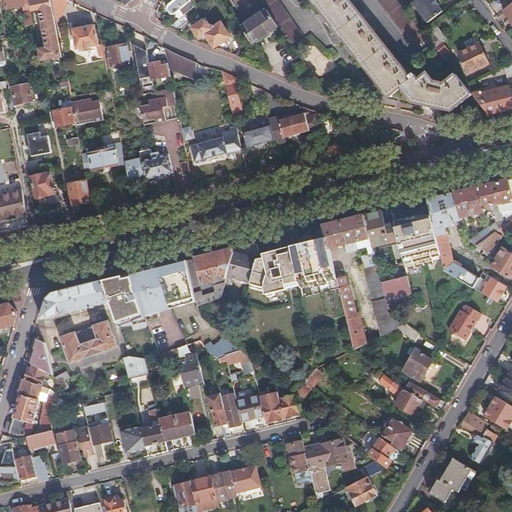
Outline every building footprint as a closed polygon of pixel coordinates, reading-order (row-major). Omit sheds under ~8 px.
[(41,60),(60,56),(48,0),(29,0),(32,10),(38,9),(46,47),(39,49),(41,60)] [(50,0),(54,15),(61,15),(67,0),(50,0)] [(189,0),(174,0),(167,5),(165,10),(170,15),(173,14),(179,10),(182,14),(194,6),(189,0)] [(277,25),(290,44),(303,36),(279,0),(260,0),(265,8),(277,25)] [(451,108),(471,92),(467,87),(454,72),(442,81),(432,79),(425,71),(417,78),(412,72),(407,74),(348,0),(312,0),(328,20),(387,95),(400,86),(412,101),(451,108)] [(378,0),(416,47),(427,38),(425,35),(396,0),(378,0)] [(415,0),(413,2),(428,22),(443,10),(438,5),(439,4),(436,0),(415,0)] [(511,2),(502,11),(511,23),(511,2)] [(217,15),(223,11),(220,6),(214,10),(217,15)] [(251,42),(277,25),(265,8),(239,24),(251,42)] [(25,25),(32,24),(29,9),(22,11),(25,25)] [(182,14),(172,22),(176,29),(187,21),(182,14)] [(214,46),(230,36),(221,22),(212,27),(210,25),(207,26),(202,18),(191,25),(198,36),(204,32),(214,46)] [(75,48),(96,44),(92,24),(71,28),(75,48)] [(427,38),(443,57),(449,52),(442,43),(449,39),(437,25),(425,35),(427,38)] [(152,79),(170,75),(168,64),(162,65),(161,62),(149,64),(146,51),(135,41),(134,34),(130,34),(141,87),(153,85),(152,79)] [(460,53),(464,60),(461,62),(463,66),(466,65),(470,74),(490,64),(478,40),(469,45),(471,48),(460,53)] [(130,51),(127,52),(125,44),(123,44),(121,41),(116,42),(116,45),(106,47),(109,67),(125,64),(126,68),(130,67),(128,59),(132,58),(130,51)] [(188,75),(195,59),(165,45),(168,62),(176,66),(181,72),(188,75)] [(234,57),(242,61),(247,58),(243,51),(234,57)] [(471,92),(488,113),(497,111),(508,109),(511,107),(511,63),(467,87),(471,92)] [(222,71),(230,106),(233,105),(233,101),(239,100),(234,81),(237,78),(222,71)] [(4,83),(9,108),(12,106),(15,105),(16,107),(21,106),(23,104),(31,102),(26,78),(4,83)] [(168,111),(167,106),(176,104),(173,88),(164,89),(165,97),(148,100),(149,104),(141,106),(145,124),(166,120),(165,111),(168,111)] [(89,98),(70,102),(71,108),(74,124),(102,118),(98,99),(90,101),(89,98)] [(70,102),(69,100),(60,102),(62,110),(71,108),(70,102)] [(55,129),(74,125),(74,124),(71,108),(62,110),(52,112),(52,114),(49,115),(50,121),(53,120),(55,129)] [(273,137),(274,142),(284,140),(282,134),(317,125),(313,113),(303,116),(301,111),(292,113),(291,111),(267,118),(268,119),(273,137)] [(245,145),(273,137),(268,119),(255,122),(255,124),(249,126),(250,130),(242,132),(245,145)] [(235,150),(241,148),(236,127),(231,129),(232,135),(222,137),(222,141),(215,143),(213,139),(210,137),(206,139),(205,142),(189,147),(192,160),(225,152),(226,156),(229,157),(234,156),(235,154),(235,150)] [(28,148),(30,157),(50,153),(46,136),(40,137),(39,132),(25,135),(28,146),(26,147),(27,148),(28,148)] [(123,163),(123,162),(119,142),(103,145),(103,146),(96,147),(97,151),(80,154),(84,171),(123,163)] [(123,163),(126,178),(131,178),(131,179),(143,177),(143,180),(171,173),(167,154),(159,156),(157,152),(151,153),(150,149),(145,147),(140,149),(137,151),(139,158),(128,160),(127,161),(123,162),(123,163)] [(52,190),(49,172),(31,176),(35,197),(47,195),(46,191),(52,190)] [(0,233),(27,227),(18,178),(3,181),(0,181),(0,233)] [(67,183),(71,205),(73,207),(79,206),(80,203),(90,201),(85,179),(67,183)] [(511,193),(509,179),(479,186),(484,206),(492,204),(497,223),(489,228),(490,235),(504,224),(503,222),(500,223),(497,212),(501,211),(500,205),(500,202),(504,201),(504,203),(511,201),(511,193)] [(460,191),(455,192),(460,217),(485,211),(484,206),(479,186),(468,189),(460,191)] [(442,195),(428,199),(432,214),(434,225),(433,225),(440,256),(442,269),(473,287),(480,277),(452,259),(445,226),(452,224),(451,221),(461,219),(460,217),(455,192),(442,195)] [(56,202),(60,219),(69,216),(66,200),(56,202)] [(414,202),(391,208),(395,223),(399,240),(405,264),(414,262),(415,266),(434,262),(433,258),(440,256),(433,225),(434,225),(432,214),(424,216),(419,213),(417,214),(414,202)] [(382,210),(366,214),(374,246),(399,240),(395,223),(386,225),(382,210)] [(504,224),(508,221),(507,216),(506,210),(504,210),(501,211),(497,212),(500,223),(503,222),(504,224)] [(328,224),(324,225),(327,237),(330,247),(346,243),(347,251),(358,248),(356,241),(366,239),(367,242),(365,243),(366,246),(366,249),(367,254),(363,255),(382,335),(395,329),(406,324),(404,323),(391,309),(389,307),(383,282),(374,246),(366,214),(344,220),(328,224)] [(490,235),(477,244),(485,247),(494,252),(502,236),(511,228),(511,218),(508,221),(504,224),(490,235)] [(489,228),(471,242),(475,246),(477,244),(490,235),(489,228)] [(300,285),(303,298),(305,311),(308,323),(346,313),(336,271),(332,255),(330,247),(327,237),(316,240),(293,245),(264,253),(265,256),(259,258),(252,280),(251,285),(265,289),(266,294),(300,285)] [(358,248),(366,246),(365,243),(367,242),(366,239),(356,241),(358,248)] [(330,247),(332,255),(347,251),(346,243),(330,247)] [(494,252),(485,247),(482,254),(487,257),(486,260),(493,265),(499,255),(494,252)] [(511,252),(503,247),(499,255),(493,265),(493,266),(511,277),(511,276),(511,252)] [(196,293),(199,303),(199,304),(223,298),(228,282),(235,253),(234,248),(202,256),(197,257),(203,283),(216,280),(218,290),(206,294),(205,290),(196,293)] [(259,258),(235,253),(228,282),(234,283),(236,276),(252,280),(259,258)] [(169,301),(170,301),(174,312),(199,303),(196,293),(187,260),(174,263),(159,267),(166,289),(169,301)] [(147,270),(132,273),(140,295),(141,300),(142,302),(145,311),(170,301),(169,301),(166,289),(159,267),(147,270)] [(336,271),(346,313),(357,311),(351,285),(347,286),(343,270),(336,271)] [(399,278),(383,282),(389,307),(391,309),(412,293),(407,272),(398,274),(399,278)] [(126,275),(114,278),(123,300),(140,295),(132,273),(126,275)] [(480,277),(473,287),(478,290),(484,279),(480,277)] [(482,293),(497,302),(506,286),(491,277),(488,283),(486,281),(484,284),(486,285),(482,293)] [(55,292),(47,299),(40,319),(95,305),(111,302),(104,280),(76,287),(55,292)] [(114,311),(116,319),(123,339),(151,329),(145,311),(142,302),(114,311)] [(0,305),(0,328),(14,326),(18,312),(11,303),(0,305)] [(465,304),(450,330),(466,339),(482,314),(465,304)] [(358,316),(348,318),(355,348),(368,342),(361,315),(358,316)] [(108,322),(62,337),(71,363),(116,347),(108,322)] [(421,333),(406,324),(395,329),(415,342),(421,333)] [(33,366),(47,372),(53,374),(45,341),(36,338),(33,347),(35,348),(30,364),(33,366)] [(193,342),(186,344),(174,348),(176,354),(195,347),(193,342)] [(414,354),(405,370),(422,380),(435,359),(413,346),(409,352),(413,354),(414,354)] [(174,348),(159,354),(161,360),(168,358),(168,360),(177,357),(176,354),(174,348)] [(242,350),(225,354),(226,356),(227,362),(227,363),(239,361),(242,373),(253,369),(250,356),(242,350)] [(62,351),(53,354),(55,361),(64,358),(62,351)] [(178,364),(183,385),(203,380),(196,353),(187,355),(187,358),(177,361),(178,364)] [(145,358),(129,357),(124,359),(124,360),(127,374),(128,376),(148,371),(147,368),(145,358)] [(376,372),(378,369),(365,357),(362,359),(376,372)] [(120,375),(127,374),(124,360),(117,362),(120,375)] [(164,369),(161,360),(151,363),(147,368),(148,371),(150,381),(157,379),(155,371),(164,369)] [(47,372),(33,366),(31,371),(28,370),(25,380),(41,387),(41,385),(40,382),(44,374),(46,375),(47,372)] [(110,377),(117,376),(114,366),(107,368),(110,377)] [(323,373),(317,368),(304,380),(312,386),(313,387),(323,373)] [(389,379),(378,369),(376,372),(372,378),(393,391),(395,389),(403,394),(397,404),(415,415),(420,407),(424,400),(406,389),(402,386),(389,379)] [(66,372),(54,378),(57,384),(69,378),(66,372)] [(511,394),(511,374),(510,373),(501,388),(511,394)] [(41,387),(25,380),(20,395),(37,400),(40,392),(43,394),(41,387)] [(70,380),(58,385),(61,391),(73,386),(70,380)] [(312,386),(304,380),(292,391),(296,395),(298,396),(301,399),(312,386)] [(429,402),(443,411),(447,403),(411,381),(406,389),(424,400),(429,402)] [(41,387),(43,394),(52,397),(54,392),(51,389),(41,385),(41,387)] [(263,414),(265,421),(283,416),(279,399),(278,391),(267,393),(267,390),(258,392),(259,394),(261,403),(263,414)] [(152,422),(160,419),(159,418),(153,392),(148,393),(151,410),(149,411),(152,422)] [(105,395),(106,401),(111,400),(116,399),(115,393),(105,395)] [(220,396),(223,408),(225,408),(230,426),(232,426),(240,424),(236,405),(237,405),(237,401),(236,400),(235,393),(220,396)] [(279,399),(283,416),(301,412),(298,396),(296,395),(288,397),(287,393),(282,394),(283,398),(279,399)] [(207,397),(210,411),(213,411),(216,426),(227,423),(223,408),(220,396),(220,394),(207,397)] [(259,394),(236,400),(237,401),(237,405),(241,420),(263,414),(261,403),(259,394)] [(37,400),(20,395),(9,432),(19,436),(25,434),(29,421),(34,423),(34,422),(37,423),(38,420),(35,419),(40,401),(37,400)] [(507,427),(511,418),(511,405),(496,396),(485,414),(507,427)] [(57,405),(69,408),(59,397),(57,405)] [(83,407),(88,406),(87,400),(75,403),(76,409),(83,407)] [(111,400),(106,401),(103,402),(105,410),(108,419),(116,416),(111,400)] [(424,410),(429,402),(424,400),(420,407),(424,410)] [(45,403),(49,416),(55,415),(71,411),(69,408),(57,405),(45,402),(45,403)] [(105,410),(103,402),(96,404),(98,412),(105,410)] [(96,404),(88,406),(83,407),(85,415),(97,412),(98,412),(96,404)] [(161,423),(165,441),(195,433),(190,410),(159,418),(160,419),(161,423)] [(493,438),(498,429),(470,412),(463,424),(478,433),(472,441),(478,444),(471,457),(481,463),(493,444),(493,438)] [(383,430),(383,432),(383,433),(384,434),(396,442),(395,444),(400,447),(402,447),(404,446),(406,443),(407,444),(408,442),(410,443),(413,438),(414,436),(412,435),(414,432),(404,426),(402,423),(399,423),(391,418),(384,429),(383,430)] [(52,431),(50,422),(43,423),(45,433),(52,431)] [(113,439),(109,422),(88,427),(92,444),(113,439)] [(141,428),(146,446),(165,441),(161,423),(141,428)] [(129,451),(146,447),(146,446),(141,428),(140,426),(121,430),(127,451),(129,451)] [(88,427),(78,430),(85,456),(95,454),(92,444),(88,427)] [(76,428),(57,433),(65,463),(83,458),(76,428)] [(493,444),(501,430),(498,429),(493,438),(493,444)] [(45,433),(27,438),(29,446),(31,454),(35,453),(33,447),(55,442),(52,431),(45,433)] [(380,437),(369,454),(377,460),(384,466),(387,460),(386,459),(389,454),(393,457),(396,457),(398,453),(397,450),(394,448),(394,447),(380,437)] [(27,438),(17,439),(10,441),(11,447),(12,450),(29,446),(27,438)] [(317,492),(317,494),(331,490),(325,468),(342,464),(344,474),(355,471),(352,457),(348,458),(345,446),(343,438),(314,445),(314,447),(305,449),(309,462),(309,465),(311,470),(313,477),(317,492)] [(295,474),(311,470),(309,465),(309,462),(305,449),(303,441),(290,444),(294,456),(291,457),(295,474)] [(502,449),(506,451),(511,443),(507,441),(502,449)] [(12,450),(11,447),(5,449),(0,467),(0,479),(2,480),(8,480),(14,480),(19,479),(15,460),(12,450)] [(15,460),(19,479),(36,475),(32,458),(32,457),(15,460)] [(36,475),(38,483),(48,480),(43,463),(41,463),(39,457),(32,458),(36,475)] [(465,474),(470,466),(455,458),(446,473),(443,471),(431,491),(446,500),(454,488),(460,491),(463,487),(469,476),(465,474)] [(368,477),(386,467),(384,466),(377,460),(363,468),(368,477)] [(232,471),(238,492),(262,487),(256,465),(232,471)] [(469,476),(473,468),(470,466),(465,474),(469,476)] [(467,489),(478,471),(473,468),(469,476),(463,487),(467,489)] [(211,476),(217,501),(238,496),(238,492),(232,471),(232,470),(223,473),(212,476),(211,476)] [(299,481),(313,477),(311,470),(295,474),(297,480),(299,481)] [(191,481),(198,511),(219,506),(217,501),(211,476),(191,481)] [(367,477),(347,487),(356,505),(376,495),(367,477)] [(183,507),(183,511),(193,511),(198,511),(191,481),(177,484),(179,491),(183,507)] [(107,499),(105,500),(108,511),(127,511),(124,499),(121,500),(120,498),(114,499),(113,495),(107,496),(107,499)] [(41,511),(40,508),(38,498),(29,500),(30,505),(17,509),(17,511),(15,511),(41,511)] [(73,511),(70,500),(62,502),(62,503),(56,505),(57,511),(73,511)] [(77,508),(77,511),(102,511),(100,502),(77,508)]
